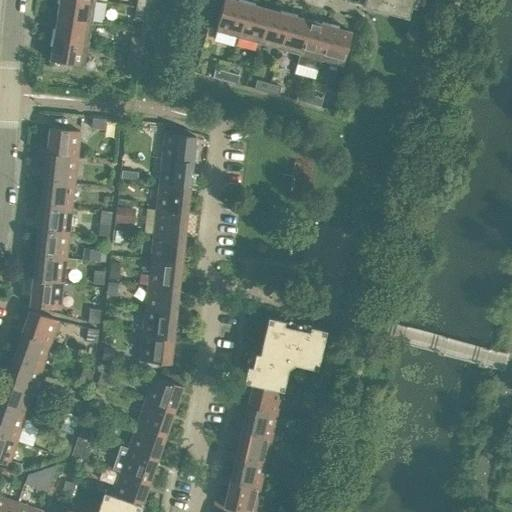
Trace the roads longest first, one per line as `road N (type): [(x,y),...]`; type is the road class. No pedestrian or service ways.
road 1 (residential): [(193,511),(202,463),(191,439),(206,374),(220,145)]
road 2 (residential): [(13,0),(0,229)]
